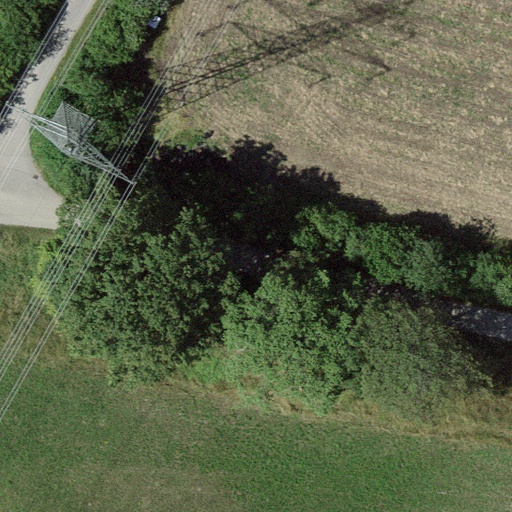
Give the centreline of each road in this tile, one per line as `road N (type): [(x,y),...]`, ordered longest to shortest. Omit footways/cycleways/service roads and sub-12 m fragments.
road 1 (track): [(511,331),(177,238),(0,213)]
road 2 (track): [(0,169),(10,127),(82,0)]
